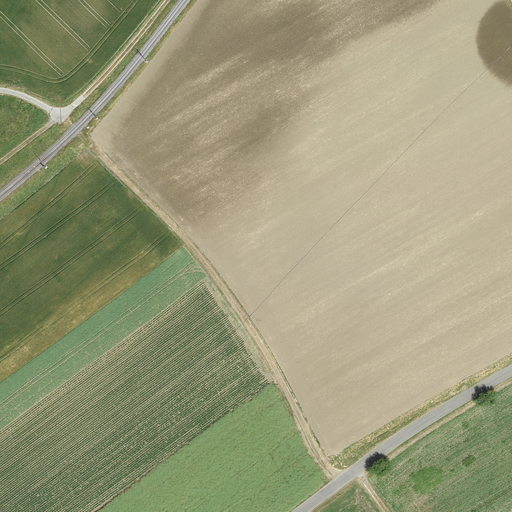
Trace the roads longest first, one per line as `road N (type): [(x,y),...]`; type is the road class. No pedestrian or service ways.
road 1 (unclassified): [(300,511),(511,376)]
road 2 (track): [(167,0),(59,117)]
